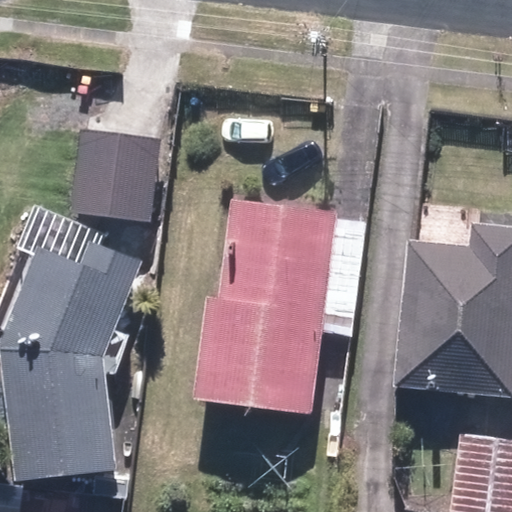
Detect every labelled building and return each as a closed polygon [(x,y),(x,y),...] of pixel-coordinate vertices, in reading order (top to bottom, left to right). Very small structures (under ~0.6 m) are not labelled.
[(167,137),(90,129),(81,212),(158,220),(167,137)] [(232,295),(212,293),(204,392),(326,403),(332,333),(362,335),(373,209),(240,197),(232,295)] [(142,331),(127,325),(157,249),(44,203),(0,314),(0,318),(13,323),(29,473),(130,462),(120,378),(142,331)] [(478,237),(409,236),(406,385),(511,386),(511,223),(479,223),(478,237)] [(511,511),(511,436),(463,434),(459,511),(511,511)]
